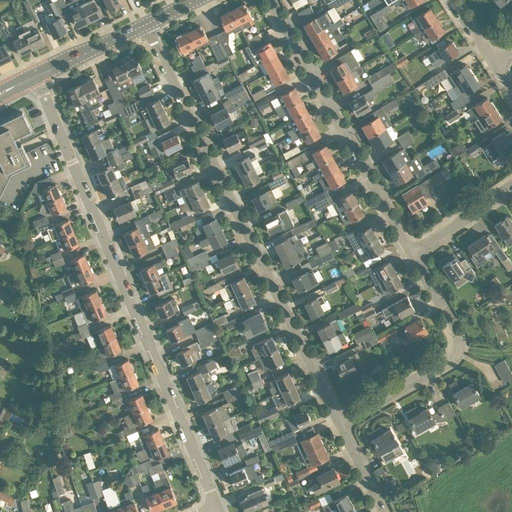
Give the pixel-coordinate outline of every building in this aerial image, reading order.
[(64,24),(58,12),(62,10),(56,0),(46,5),(50,14),(44,17),(47,23),(54,38),(66,32),(62,25),(64,24)] [(89,21),(81,4),(80,5),(78,0),(70,0),(74,8),(69,10),(63,0),(56,0),(62,10),(66,18),(72,15),(77,27),(89,21)] [(101,16),(93,0),(86,0),(87,1),(81,4),(89,21),(101,16)] [(103,0),(109,11),(121,5),(118,0),(103,0)] [(330,11),(349,0),(333,0),(326,4),(330,11)] [(420,0),(395,0),(393,2),(396,7),(401,3),(406,10),(420,0)] [(239,25),(241,30),(247,27),(254,24),(251,19),(252,18),(246,8),(245,8),(243,4),(231,10),(239,25)] [(370,16),(374,23),(379,32),(388,26),(383,18),(381,16),(392,9),(389,5),(379,11),(370,16)] [(300,18),(313,12),(310,6),(297,13),(300,18)] [(412,21),(416,27),(411,30),(414,35),(437,20),(430,9),(416,18),(412,21)] [(239,25),(231,10),(219,16),(221,20),(220,21),(225,30),(216,35),(227,56),(232,53),(228,44),(228,34),(233,32),(234,34),(241,30),(239,25)] [(303,25),(310,36),(334,22),(331,18),(327,11),(303,25)] [(34,23),(39,21),(35,12),(30,14),(34,23)] [(10,35),(1,17),(0,17),(0,31),(4,39),(10,35)] [(417,39),(421,36),(426,43),(430,40),(444,31),(437,20),(414,35),(417,39)] [(334,22),(310,36),(316,48),(330,39),(334,37),(340,33),(334,22)] [(17,32),(10,35),(12,40),(12,41),(19,55),(32,49),(23,32),(21,26),(15,29),(17,32)] [(187,32),(195,47),(202,43),(203,46),(208,44),(217,61),(227,56),(216,35),(207,39),(202,29),(201,30),(199,26),(187,32)] [(23,32),(32,49),(45,43),(37,28),(30,31),(29,29),(23,32)] [(367,39),(377,33),(373,28),(364,34),(367,39)] [(188,50),(195,47),(187,32),(176,38),(178,42),(177,42),(182,53),(184,56),(189,53),(188,50)] [(391,38),(387,32),(380,37),(383,42),(391,38)] [(343,38),(340,33),(334,37),(336,42),(343,38)] [(247,41),(250,46),(261,41),(259,35),(247,41)] [(330,39),(316,48),(323,59),(337,51),(330,39)] [(255,66),(261,62),(276,54),(269,42),(264,45),(261,41),(250,46),(249,47),(252,53),(249,54),(255,66)] [(439,50),(427,57),(434,68),(446,60),(446,61),(458,53),(451,42),(439,50)] [(361,67),(358,62),(350,50),(336,59),(338,64),(329,69),(336,81),(361,67)] [(276,54),(261,62),(268,73),(282,66),(276,54)] [(408,61),(404,55),(394,62),(398,68),(408,61)] [(191,67),(193,72),(204,67),(202,63),(199,56),(193,59),(193,61),(191,62),(193,65),(191,67)] [(123,63),(130,78),(134,76),(135,77),(142,74),(141,72),(142,72),(135,57),(123,63)] [(220,66),(229,62),(227,57),(218,61),(220,66)] [(106,71),(113,86),(130,78),(123,63),(111,69),(106,71)] [(453,88),(460,83),(472,75),(465,64),(453,72),(454,72),(448,76),(444,69),(427,80),(431,87),(446,78),(453,88)] [(266,81),(271,78),(274,85),(289,78),(282,66),(268,73),(263,76),(266,81)] [(361,67),(336,81),(343,92),(362,81),(358,75),(363,71),(361,67)] [(370,84),(389,73),(385,67),(366,78),(370,84)] [(406,75),(412,84),(423,78),(417,68),(406,75)] [(241,83),(250,77),(246,71),(237,75),(241,83)] [(389,73),(370,84),(373,89),(383,83),(385,87),(393,83),(393,81),(390,76),(389,73)] [(193,81),(199,93),(214,85),(208,74),(193,81)] [(472,75),(460,83),(453,88),(459,97),(450,103),(455,110),(471,99),(467,94),(479,86),(472,75)] [(101,105),(95,95),(99,93),(92,79),(79,85),(89,105),(92,109),(101,105)] [(74,106),(77,105),(87,124),(97,119),(92,109),(89,105),(79,85),(67,91),(74,106)] [(137,90),(141,99),(152,94),(148,85),(137,90)] [(219,97),(214,85),(199,93),(204,104),(219,97)] [(229,100),(246,92),(242,85),(226,93),(229,100)] [(119,98),(113,86),(107,89),(113,102),(117,111),(125,107),(121,97),(119,98)] [(254,101),(267,94),(263,88),(251,95),(254,101)] [(276,113),(287,108),(301,100),(294,88),(280,95),(280,96),(277,98),(280,104),(274,108),(276,113)] [(372,96),(374,96),(371,90),(349,103),(356,115),(361,112),(362,113),(371,108),(366,100),(368,101),(372,99),(372,96)] [(239,109),(238,106),(250,100),(246,92),(229,100),(232,105),(226,108),(226,107),(210,115),(217,129),(232,121),(228,114),(239,109)] [(477,119),(477,120),(494,109),(487,97),(474,105),(475,106),(468,111),(471,116),(473,114),(477,119)] [(148,110),(151,117),(164,111),(159,99),(146,105),(146,106),(140,108),(142,113),(148,110)] [(265,99),(256,104),(259,110),(269,105),(265,99)] [(279,118),(286,114),(289,112),(293,120),(307,112),(301,100),(287,108),(276,113),(279,118)] [(117,111),(113,102),(107,106),(111,116),(118,113),(117,111)] [(381,107),(384,113),(394,107),(390,102),(381,107)] [(134,103),(125,107),(117,111),(118,113),(121,118),(126,116),(138,110),(134,103)] [(362,125),(369,137),(385,128),(378,116),(384,113),(381,107),(363,118),(366,124),(362,125)] [(480,125),(478,127),(481,131),(488,126),(489,127),(501,119),(494,109),(477,120),(480,125)] [(460,117),(455,110),(445,116),(449,123),(460,117)] [(164,111),(151,117),(145,120),(150,131),(157,128),(157,129),(170,123),(164,111)] [(0,194),(11,173),(31,164),(21,144),(18,146),(14,139),(31,130),(22,112),(0,123),(0,194)] [(296,133),(299,131),(300,132),(314,124),(307,112),(293,120),(289,122),(293,129),(287,132),(289,138),(296,134),(296,133)] [(118,113),(111,116),(104,119),(106,123),(106,124),(121,118),(118,113)] [(126,116),(121,118),(125,128),(130,126),(126,116)] [(314,124),(300,132),(306,143),(320,135),(314,124)] [(101,141),(98,135),(104,132),(102,128),(96,130),(81,136),(86,148),(101,141)] [(376,149),(397,137),(394,132),(389,134),(385,128),(369,137),(376,149)] [(247,135),(244,129),(222,140),(228,152),(241,145),(239,139),(247,135)] [(268,132),(263,135),(266,140),(256,145),(259,150),(267,146),(273,143),(268,132)] [(400,143),(410,137),(406,132),(397,137),(400,143)] [(492,143),(486,146),(494,159),(493,160),(496,165),(505,160),(502,155),(511,148),(511,137),(510,133),(504,137),(503,134),(491,142),(492,143)] [(299,138),(296,134),(289,138),(292,142),(299,138)] [(134,147),(148,141),(145,135),(131,141),(134,147)] [(166,153),(181,146),(175,135),(161,142),(162,145),(157,147),(160,154),(165,151),(166,153)] [(263,135),(247,143),(250,148),(256,145),(266,140),(263,135)] [(400,143),(403,148),(413,142),(410,137),(400,143)] [(92,160),(105,154),(108,160),(109,160),(120,155),(117,148),(114,149),(109,138),(101,141),(86,148),(92,160)] [(467,150),(462,142),(449,150),(454,158),(467,150)] [(467,150),(470,155),(471,157),(482,150),(481,149),(477,143),(467,150)] [(311,161),(312,162),(305,166),(308,171),(315,167),(332,158),(325,145),(311,153),(315,159),(311,161)] [(282,154),(285,159),(300,151),(297,146),(282,154)] [(133,157),(132,156),(130,151),(120,155),(109,160),(111,165),(104,168),(105,169),(97,173),(102,185),(117,178),(114,172),(124,167),(122,162),(133,157)] [(389,172),(406,162),(399,151),(382,160),(389,172)] [(291,170),(308,160),(303,153),(287,162),(291,170)] [(234,163),(240,175),(253,169),(250,162),(256,159),(253,154),(234,163)] [(168,173),(171,180),(172,180),(192,170),(186,158),(164,168),(167,174),(168,173)] [(315,167),(318,173),(311,177),(314,183),(321,179),(324,177),(339,169),(332,158),(315,167)] [(423,166),(424,168),(417,172),(410,160),(406,162),(389,172),(396,184),(415,173),(418,179),(440,166),(435,159),(423,166)] [(257,175),(253,169),(240,175),(246,187),(265,177),(263,172),(257,175)] [(345,181),(339,169),(324,177),(331,189),(345,181)] [(274,181),(283,176),(280,170),(271,174),(274,181)] [(430,196),(427,191),(446,180),(441,171),(417,185),(402,194),(414,213),(428,205),(424,199),(430,196)] [(258,211),(272,203),(277,201),(275,198),(282,195),(278,187),(286,182),(283,176),(274,181),(268,184),(270,189),(264,192),(252,198),(258,211)] [(120,185),(117,178),(102,185),(108,197),(116,193),(116,195),(123,192),(123,191),(130,187),(132,187),(132,186),(130,181),(120,185)] [(34,193),(41,190),(46,202),(46,203),(61,196),(56,184),(44,189),(40,180),(35,182),(30,191),(34,193)] [(155,194),(162,191),(172,186),(174,185),(172,180),(171,180),(161,185),(160,183),(158,182),(149,181),(151,185),(154,191),(155,194)] [(130,187),(133,193),(148,187),(145,181),(132,186),(132,187),(130,187)] [(184,203),(190,200),(204,194),(198,181),(184,187),(185,188),(175,192),(172,186),(162,191),(168,203),(177,199),(176,199),(182,197),(184,203)] [(151,185),(148,187),(133,193),(136,199),(147,194),(146,194),(154,191),(151,185)] [(318,203),(329,196),(326,190),(314,196),(318,203)] [(351,192),(338,199),(333,202),(329,196),(318,203),(315,204),(318,211),(331,204),(337,215),(339,214),(357,204),(351,192)] [(190,200),(184,203),(179,205),(182,212),(185,211),(187,216),(180,219),(183,226),(194,220),(191,214),(209,206),(204,194),(190,200)] [(39,212),(46,216),(51,214),(51,215),(66,209),(61,196),(46,203),(46,202),(41,204),(41,205),(39,212)] [(285,204),(288,210),(298,205),(298,204),(304,201),(301,196),(285,204)] [(136,214),(130,201),(113,208),(119,222),(136,214)] [(357,204),(339,214),(342,220),(341,220),(344,225),(350,222),(364,215),(357,204)] [(124,233),(129,245),(150,236),(145,224),(165,215),(162,209),(134,221),(137,228),(124,233)] [(282,221),(286,219),(283,212),(264,221),(269,234),(284,226),(282,221)] [(199,241),(221,230),(215,219),(212,213),(201,218),(203,224),(202,225),(201,225),(200,235),(197,234),(197,236),(199,241)] [(34,227),(35,227),(48,222),(46,216),(32,221),(34,227)] [(498,233),(508,247),(511,244),(511,234),(511,233),(511,232),(511,223),(507,216),(494,224),(499,232),(498,233)] [(69,219),(54,226),(51,227),(48,222),(35,227),(38,233),(41,231),(41,232),(47,230),(52,241),(54,240),(59,238),(74,232),(69,219)] [(312,219),(290,230),(293,236),(315,225),(312,219)] [(351,238),(354,243),(357,249),(356,249),(357,250),(364,246),(377,239),(370,226),(351,238)] [(226,241),(221,230),(199,241),(202,247),(210,243),(212,248),(226,241)] [(54,240),(59,251),(60,252),(64,250),(79,244),(74,232),(59,238),(54,240)] [(347,239),(344,234),(326,243),(330,249),(347,239)] [(500,248),(496,241),(491,244),(486,237),(484,234),(467,246),(471,252),(467,254),(476,267),(486,260),(483,256),(488,252),(491,256),(494,253),(500,248)] [(153,242),(150,236),(129,245),(134,257),(148,251),(148,250),(155,247),(153,242)] [(291,236),(288,238),(275,244),(280,256),(302,245),(303,245),(299,238),(293,241),(291,236)] [(175,238),(171,240),(160,245),(164,252),(175,247),(179,245),(175,238)] [(357,250),(360,256),(363,263),(383,250),(377,239),(364,246),(357,250)] [(318,254),(313,257),(314,260),(331,252),(330,249),(326,243),(315,248),(318,254)] [(286,267),(304,258),(302,253),(305,251),(302,245),(280,256),(286,267)] [(164,252),(166,258),(178,253),(175,247),(164,252)] [(5,249),(1,257),(5,259),(10,251),(5,249)] [(50,255),(52,261),(62,257),(60,252),(59,251),(50,255)] [(209,258),(205,251),(185,260),(189,268),(209,258)] [(314,260),(318,267),(334,259),(331,252),(314,260)] [(216,276),(238,266),(232,253),(217,261),(220,268),(213,271),(216,276)] [(75,272),(89,266),(84,254),(69,260),(75,272)] [(62,257),(52,261),(55,268),(65,264),(62,257)] [(191,273),(211,264),(209,258),(189,268),(191,273)] [(458,264),(457,264),(454,258),(442,266),(446,272),(445,276),(451,279),(452,281),(455,285),(465,279),(468,280),(471,282),(475,274),(464,259),(458,264)] [(511,265),(507,258),(501,262),(507,271),(511,267),(511,265)] [(376,268),(383,280),(396,273),(389,261),(376,268)] [(140,270),(145,282),(158,276),(156,270),(163,267),(161,262),(154,265),(154,264),(140,270)] [(67,276),(72,287),(72,288),(95,279),(89,266),(75,272),(67,276)] [(345,279),(354,273),(351,266),(341,272),(345,279)] [(371,272),(369,266),(359,272),(362,277),(371,272)] [(298,292),(311,285),(317,282),(314,275),(311,270),(292,279),(298,292)] [(402,285),(396,273),(383,280),(387,287),(381,290),(384,296),(402,285)] [(161,282),(158,276),(145,282),(150,294),(164,287),(171,284),(169,279),(161,282)] [(191,276),(181,280),(184,286),(193,282),(191,276)] [(230,299),(249,290),(243,277),(232,282),(229,277),(202,290),(205,297),(224,287),(230,299)] [(323,288),(327,294),(338,288),(347,284),(344,278),(335,282),(323,288)] [(374,286),(359,292),(363,302),(378,297),(374,286)] [(62,292),(64,297),(75,293),(72,288),(72,287),(62,292)] [(97,290),(77,299),(76,299),(76,300),(81,311),(86,309),(102,302),(97,290)] [(249,290),(230,299),(236,311),(255,302),(249,290)] [(67,304),(76,300),(76,299),(77,299),(75,293),(64,297),(67,304)] [(311,317),(323,311),(330,308),(327,301),(324,302),(321,296),(305,304),(311,317)] [(385,317),(390,314),(393,321),(415,308),(411,301),(410,301),(407,296),(382,311),(385,317)] [(179,310),(174,299),(170,301),(170,300),(155,306),(161,318),(175,312),(174,312),(179,310)] [(211,299),(204,302),(207,308),(214,305),(211,299)] [(102,302),(86,309),(81,311),(74,314),(73,317),(77,325),(78,325),(77,326),(78,326),(77,327),(79,333),(89,328),(87,323),(92,321),(107,315),(102,302)] [(181,308),(184,315),(195,310),(199,308),(196,302),(192,304),(192,303),(181,308)] [(358,303),(338,313),(341,319),(361,309),(360,308),(358,303)] [(373,309),(370,303),(360,308),(361,309),(364,314),(373,309)] [(367,320),(377,315),(373,309),(364,314),(367,320)] [(242,328),(246,337),(267,327),(260,313),(243,321),(245,326),(242,328)] [(362,313),(356,316),(359,321),(365,318),(362,313)] [(216,327),(224,324),(227,322),(224,315),(213,320),(213,322),(216,327)] [(185,336),(194,332),(194,331),(195,330),(189,317),(178,322),(179,324),(166,329),(171,342),(185,336)] [(236,318),(227,322),(224,324),(228,331),(239,325),(236,318)] [(411,340),(416,336),(417,337),(427,331),(419,318),(398,331),(401,336),(406,333),(408,337),(409,337),(411,340)] [(323,340),(336,334),(342,331),(336,320),(317,329),(323,340)] [(374,336),(370,327),(366,320),(362,322),(365,329),(353,335),(357,345),(363,342),(374,336)] [(213,322),(195,330),(194,331),(194,332),(197,338),(216,329),(216,327),(213,322)] [(96,332),(92,334),(91,334),(92,335),(96,346),(115,338),(110,325),(96,331),(96,332)] [(376,338),(379,343),(379,344),(399,333),(396,327),(376,338)] [(92,334),(89,328),(79,333),(81,338),(82,339),(86,337),(87,337),(92,335),(91,334),(92,334)] [(197,338),(200,343),(209,339),(211,342),(220,338),(216,329),(197,338)] [(342,331),(336,334),(323,340),(328,352),(347,342),(342,331)] [(251,346),(253,348),(251,349),(255,359),(258,358),(277,349),(271,336),(251,346)] [(375,336),(374,336),(363,342),(366,349),(379,343),(376,338),(375,336)] [(115,338),(96,346),(100,354),(105,352),(107,356),(121,350),(115,338)] [(198,351),(201,350),(197,342),(182,349),(183,351),(176,354),(181,366),(195,360),(201,357),(198,351)] [(230,359),(241,354),(238,347),(227,352),(230,359)] [(258,358),(262,366),(261,366),(263,371),(283,362),(277,349),(258,358)] [(341,377),(348,374),(350,379),(359,376),(353,365),(355,364),(361,361),(356,352),(351,355),(352,357),(349,358),(349,356),(342,360),(343,361),(335,365),(341,377)] [(106,362),(103,356),(93,361),(95,366),(106,362)] [(128,359),(108,368),(113,380),(133,371),(128,359)] [(196,366),(199,372),(186,377),(192,390),(205,384),(212,381),(207,371),(217,367),(213,359),(196,366)] [(507,365),(504,360),(494,366),(497,371),(507,365)] [(106,362),(95,366),(98,373),(108,368),(106,362)] [(510,371),(507,365),(497,371),(500,376),(510,371)] [(260,379),(256,370),(247,375),(251,384),(260,379)] [(138,384),(133,371),(113,380),(109,382),(114,393),(109,395),(111,401),(121,397),(119,392),(138,384)] [(504,382),(511,377),(511,374),(510,371),(500,376),(504,382)] [(268,382),(271,387),(272,388),(275,386),(278,393),(294,385),(288,373),(268,382)] [(254,390),(264,386),(260,379),(251,384),(254,390)] [(471,383),(460,390),(455,381),(448,385),(454,393),(453,394),(461,408),(480,397),(471,383)] [(205,384),(192,390),(198,403),(217,394),(215,389),(208,392),(205,384)] [(294,385),(278,393),(271,396),(277,409),(287,405),(300,398),(294,385)] [(238,386),(222,392),(225,397),(235,393),(240,391),(238,386)] [(236,393),(239,398),(245,395),(243,390),(236,393)] [(225,397),(227,403),(238,399),(235,393),(225,397)] [(132,413),(147,407),(142,395),(127,401),(132,413)] [(124,403),(121,397),(111,401),(114,408),(124,403)] [(456,415),(448,402),(438,408),(445,421),(456,415)] [(1,405),(0,406),(0,418),(0,419),(1,419),(7,422),(12,411),(7,408),(8,406),(2,403),(1,405)] [(208,427),(230,417),(227,408),(224,410),(222,405),(202,413),(208,427)] [(279,415),(274,406),(255,415),(259,424),(279,415)] [(405,413),(409,419),(408,419),(416,433),(435,423),(427,408),(419,413),(416,406),(405,413)] [(147,407),(132,413),(124,417),(127,425),(123,427),(124,429),(117,433),(119,439),(127,436),(137,432),(134,427),(152,419),(147,407)] [(285,416),(292,431),(298,429),(312,422),(306,409),(293,416),(292,413),(285,416)] [(234,431),(236,430),(236,429),(238,428),(232,416),(230,417),(208,427),(213,440),(234,431)] [(236,429),(236,430),(239,435),(252,429),(249,423),(238,428),(236,429)] [(401,423),(396,426),(399,433),(405,430),(401,423)] [(252,429),(239,435),(242,442),(263,433),(260,426),(252,429)] [(62,431),(64,437),(71,435),(68,428),(62,431)] [(390,429),(382,434),(379,428),(368,434),(371,440),(379,454),(390,447),(397,443),(398,443),(390,429)] [(144,450),(163,441),(158,429),(146,434),(144,435),(139,437),(137,432),(127,436),(129,442),(138,438),(140,444),(141,444),(143,449),(144,450)] [(301,455),(307,452),(322,445),(317,433),(304,439),(301,433),(300,433),(283,441),(270,448),(271,449),(273,455),(296,444),(301,455)] [(268,443),(270,448),(283,441),(281,437),(268,443)] [(169,454),(163,441),(144,450),(143,449),(136,453),(139,462),(149,458),(151,461),(169,454)] [(242,444),(238,446),(235,447),(233,443),(218,450),(224,465),(240,458),(240,456),(246,453),(242,444)] [(9,450),(0,445),(0,452),(6,455),(9,450)] [(322,445),(307,452),(301,455),(302,455),(301,455),(306,466),(312,463),(312,464),(328,457),(322,445)] [(252,458),(244,461),(247,466),(252,464),(260,460),(258,455),(252,458)] [(151,466),(148,460),(129,468),(132,474),(123,477),(123,478),(129,476),(135,473),(141,470),(141,471),(147,468),(151,466)] [(150,475),(163,470),(160,463),(151,466),(147,468),(150,475)] [(258,476),(252,464),(247,466),(229,474),(234,487),(254,478),(257,484),(264,481),(262,474),(258,476)] [(377,476),(386,471),(384,466),(375,471),(377,476)] [(296,472),(299,478),(310,473),(307,467),(296,472)] [(309,480),(312,486),(315,493),(340,482),(333,468),(309,480)] [(133,485),(139,482),(135,473),(129,476),(133,485)] [(123,478),(127,488),(133,485),(129,476),(123,478)] [(153,482),(157,492),(163,507),(176,502),(166,476),(153,482)] [(55,485),(62,483),(60,477),(53,479),(55,485)] [(273,477),(264,481),(266,488),(276,484),(273,477)] [(393,478),(381,485),(385,493),(397,486),(393,478)] [(300,486),(297,479),(288,484),(291,490),(300,486)] [(97,497),(104,494),(99,480),(92,483),(97,497)] [(86,485),(91,499),(97,497),(92,483),(86,485)] [(163,507),(157,492),(151,495),(146,484),(140,487),(151,511),(163,507)] [(240,501),(245,511),(246,511),(268,503),(262,489),(247,496),(248,497),(240,501)] [(15,499),(0,491),(0,499),(12,505),(15,499)] [(61,509),(58,498),(56,491),(51,492),(53,500),(52,500),(55,511),(61,509)] [(118,497),(117,497),(121,507),(122,511),(137,511),(130,491),(124,493),(126,498),(119,501),(118,497)] [(122,511),(121,507),(117,497),(116,493),(103,498),(108,511),(122,511)] [(329,511),(338,511),(351,506),(345,495),(332,501),(333,502),(322,506),(325,511),(329,510),(329,511)] [(30,511),(27,499),(20,501),(22,511),(30,511)] [(320,505),(317,499),(302,506),(305,511),(320,505)] [(80,506),(82,511),(96,511),(93,502),(80,506)]
